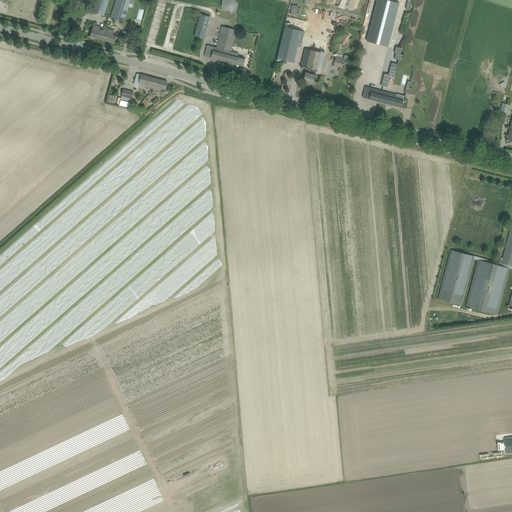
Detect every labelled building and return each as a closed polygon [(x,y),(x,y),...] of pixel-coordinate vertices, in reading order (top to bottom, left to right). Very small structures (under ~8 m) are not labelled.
[(105,11),(108,0),(96,0),(94,7),(92,12),(104,16),(104,14),(105,11)] [(115,0),(110,18),(116,20),(120,21),(124,22),(129,7),(133,8),(135,0),(115,0)] [(235,12),(237,0),(223,0),(222,10),(235,12)] [(377,0),(367,41),(388,47),(399,3),(387,0),(377,0)] [(298,6),(292,5),(290,14),(296,15),(296,13),(300,14),(301,9),(298,8),(298,6)] [(201,14),(196,31),(195,36),(204,38),(206,33),(210,16),(201,14)] [(90,37),(102,40),(105,28),(94,25),(90,37)] [(207,46),(206,51),(205,56),(243,66),(244,61),(245,58),(237,57),(238,54),(231,52),(236,30),(221,26),(216,48),(207,46)] [(114,30),(105,28),(102,40),(114,43),(116,35),(113,34),(114,30)] [(339,42),(344,46),(348,41),(347,40),(348,38),(344,36),(339,42)] [(277,59),(294,63),(298,47),(281,43),(277,59)] [(324,57),(320,56),(321,52),(305,49),(301,67),(317,70),(318,67),(322,68),(324,57)] [(345,65),(347,59),(348,56),(345,55),(344,58),(337,56),(335,63),(344,65),(345,65)] [(305,73),(305,76),(303,81),(314,83),(315,79),(316,75),(305,73)] [(146,84),(150,85),(152,78),(137,74),(136,78),(134,84),(146,87),(146,84)] [(152,78),(150,85),(154,86),(153,89),(159,91),(159,88),(165,90),(167,82),(152,78)] [(363,97),(401,107),(403,99),(396,97),(397,95),(365,87),(363,97)] [(131,102),(132,98),(134,92),(123,89),(121,99),(131,102)] [(118,98),(110,96),(108,104),(115,106),(118,98)] [(506,112),(508,104),(502,102),(500,110),(506,112)] [(501,263),(495,261),(479,257),(474,255),(451,249),(437,298),(461,304),(473,258),(478,259),(465,306),(496,315),(509,268),(511,268),(511,293),(508,307),(511,308),(511,225),(501,263)]
